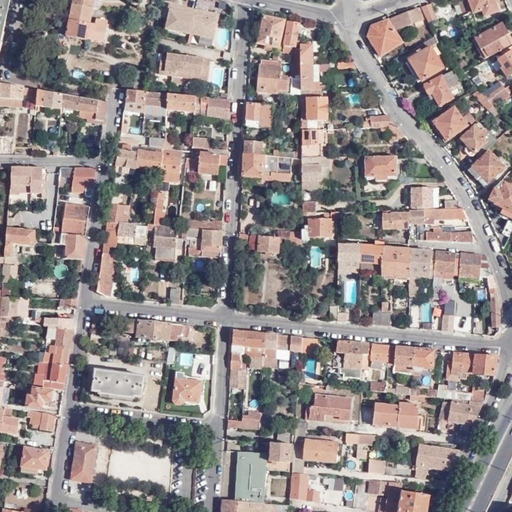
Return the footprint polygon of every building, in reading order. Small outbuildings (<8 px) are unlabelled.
[(73,0),(72,5),(92,9),(92,8),(100,10),(102,0),(73,0)] [(462,0),(458,2),(463,16),(472,12),(469,3),(467,0),(462,0)] [(498,11),(493,0),(467,0),(469,3),(472,12),(473,16),(482,12),(484,16),(498,11)] [(92,9),(72,5),(69,20),(89,25),(92,9)] [(174,31),(208,38),(209,35),(214,36),(218,16),(209,14),(208,19),(202,17),(203,12),(169,5),(167,15),(169,16),(167,22),(175,24),(174,31)] [(430,5),(421,8),(428,23),(436,18),(430,5)] [(417,9),(389,20),(395,30),(421,20),(417,9)] [(278,46),(284,22),(262,17),(257,43),(272,46),(272,45),(278,46)] [(94,26),(89,25),(69,20),(61,19),(58,33),(66,35),(66,36),(86,40),(86,38),(103,42),(107,22),(96,19),(94,26)] [(380,55),(400,41),(386,20),(370,26),(367,35),(380,55)] [(166,29),(174,31),(175,24),(167,22),(166,29)] [(298,26),(287,23),(281,46),(293,49),(298,26)] [(511,41),(511,38),(504,23),(473,39),(483,58),(511,41)] [(434,37),(417,46),(420,51),(408,59),(421,80),(442,66),(430,46),(437,43),(434,37)] [(312,66),(312,53),(312,42),(299,43),(299,56),(299,65),(305,66),(312,66)] [(511,49),(509,51),(507,48),(501,51),(503,55),(498,58),(502,65),(500,66),(506,76),(511,71),(511,49)] [(201,74),(208,75),(210,61),(203,60),(203,59),(161,53),(158,75),(171,77),(182,78),(200,81),(201,74)] [(292,55),(291,65),(299,65),(299,56),(292,55)] [(274,63),(272,62),(261,61),(258,91),(278,93),(279,80),(280,70),(274,69),(274,63)] [(305,66),(299,65),(299,66),(300,91),(324,90),(334,89),(334,85),(318,85),(313,86),(312,71),(312,66),(305,66)] [(322,65),(312,66),(312,71),(313,86),(318,85),(318,73),(322,72),(322,65)] [(133,90),(144,91),(147,72),(136,70),(133,90)] [(458,85),(452,72),(425,85),(436,107),(453,98),(449,89),(458,85)] [(182,78),(171,77),(170,84),(181,86),(182,78)] [(279,80),(278,93),(285,93),(286,80),(279,80)] [(36,99),(37,89),(0,82),(0,98),(22,102),(23,97),(36,99)] [(487,98),(503,87),(499,82),(483,93),(487,98)] [(508,95),(503,87),(487,98),(485,100),(491,105),(491,106),(508,95)] [(61,107),(62,94),(37,89),(36,99),(36,105),(61,110),(61,107)] [(133,90),(126,89),(126,91),(124,101),(144,104),(146,92),(144,91),(133,90)] [(300,91),(300,108),(301,129),(302,129),(316,129),(316,121),(327,121),(327,110),(326,98),(324,98),(324,90),(300,91)] [(472,94),(486,109),(491,105),(485,100),(477,90),(472,94)] [(168,94),(146,92),(144,104),(154,105),(167,107),(168,94)] [(79,110),(81,97),(62,94),(61,107),(79,110)] [(194,113),(195,97),(168,94),(167,107),(167,109),(194,113)] [(103,122),(106,102),(81,97),(79,110),(79,116),(87,118),(103,122)] [(229,101),(226,100),(195,97),(194,113),(193,120),(200,120),(201,114),(228,118),(229,101)] [(22,102),(0,98),(0,105),(21,109),(22,102)] [(272,105),(246,103),(245,127),(270,129),(272,105)] [(154,105),(144,104),(144,111),(153,112),(154,105)] [(166,114),(167,109),(167,107),(154,105),(153,112),(166,114)] [(491,105),(486,109),(493,117),(498,113),(491,106),(491,105)] [(433,122),(446,140),(474,120),(469,112),(460,118),(453,108),(433,122)] [(395,127),(386,117),(369,117),(370,128),(379,127),(388,127),(395,127)] [(163,149),(170,150),(172,125),(165,124),(164,140),(163,149)] [(474,153),(477,157),(496,139),(489,132),(488,133),(482,127),(478,130),(474,126),(460,138),(465,144),(464,145),(463,151),(468,155),(473,154),(474,153)] [(379,127),(389,142),(404,136),(395,127),(388,127),(379,127)] [(322,129),(316,129),(302,129),(303,145),(301,145),(301,157),(321,157),(322,145),(325,145),(324,132),(322,131),(322,129)] [(98,149),(100,138),(94,137),(93,140),(85,139),(84,147),(98,149)] [(138,140),(119,137),(118,144),(123,145),(131,145),(137,146),(138,140)] [(206,139),(192,137),(191,147),(205,148),(206,139)] [(149,138),(148,147),(155,148),(162,149),(163,149),(164,140),(149,138)] [(278,156),(278,150),(261,149),(261,143),(244,141),(243,153),(278,156)] [(115,164),(134,167),(137,151),(131,150),(131,145),(123,145),(122,150),(117,149),(115,164)] [(137,151),(134,167),(159,171),(162,149),(155,148),(154,152),(137,150),(137,151)] [(178,182),(182,152),(170,150),(163,149),(162,149),(159,171),(158,180),(178,182)] [(488,151),(471,166),(487,182),(503,168),(488,151)] [(225,167),(226,156),(197,153),(196,159),(186,158),(185,167),(197,169),(196,172),(216,175),(217,167),(225,167)] [(291,158),(243,153),(242,176),(261,178),(271,179),(271,174),(290,175),(291,159),(291,158)] [(395,176),(395,155),(365,156),(365,177),(395,176)] [(320,180),(321,157),(301,157),(301,163),(301,180),(320,180)] [(487,182),(471,166),(468,170),(483,186),(487,182)] [(42,193),(42,180),(42,168),(11,168),(10,195),(19,195),(19,193),(31,193),(42,193)] [(95,169),(74,169),(73,176),(71,190),(84,192),(84,197),(91,198),(95,169)] [(320,188),(320,180),(301,180),(301,188),(320,188)] [(216,190),(216,181),(201,181),(201,191),(216,190)] [(511,188),(498,182),(492,189),(487,200),(494,204),(494,205),(503,210),(499,217),(507,221),(501,235),(507,238),(511,228),(511,223),(511,222),(511,188)] [(432,209),(432,189),(412,188),(411,212),(424,211),(424,209),(432,209)] [(163,199),(156,198),(154,208),(161,209),(163,199)] [(444,201),(444,209),(458,209),(456,200),(444,201)] [(110,202),(108,212),(122,213),(123,205),(110,202)] [(301,212),(315,213),(315,202),(301,202),(301,212)] [(63,234),(85,237),(89,209),(66,205),(63,234)] [(408,212),(406,210),(381,211),(380,229),(408,228),(408,212)] [(468,221),(463,210),(424,211),(411,212),(408,212),(408,228),(408,239),(415,240),(416,228),(425,228),(425,223),(468,221)] [(108,212),(107,223),(125,225),(126,223),(127,223),(128,216),(122,215),(122,213),(108,212)] [(154,224),(162,225),(163,213),(154,212),(152,224),(154,224)] [(338,223),(338,213),(320,213),(320,219),(315,219),(315,213),(301,212),(301,218),(307,218),(307,230),(301,230),(301,239),(309,239),(309,238),(333,238),(333,223),(338,223)] [(349,224),(350,213),(338,213),(338,223),(338,224),(349,224)] [(221,231),(222,222),(212,221),(212,224),(204,223),(204,221),(186,220),(186,228),(187,228),(221,231)] [(116,243),(145,245),(146,228),(146,227),(136,226),(137,223),(127,223),(126,223),(125,225),(107,223),(97,292),(106,296),(116,298),(117,284),(111,283),(114,252),(108,252),(109,249),(115,249),(116,243)] [(154,227),(154,224),(152,224),(147,224),(146,227),(146,228),(154,229),(153,246),(155,246),(154,257),(174,258),(174,249),(175,247),(177,229),(154,227)] [(12,228),(7,227),(7,228),(5,257),(18,258),(29,258),(30,253),(16,252),(17,243),(34,244),(35,231),(12,228)] [(213,258),(220,258),(221,231),(187,228),(187,230),(186,239),(189,239),(189,247),(188,247),(187,256),(207,257),(213,258)] [(238,232),(237,240),(248,241),(248,249),(257,249),(257,251),(277,252),(278,237),(238,232)] [(478,244),(473,233),(451,232),(424,233),(424,236),(418,236),(418,240),(478,244)] [(66,246),(65,259),(73,260),(82,260),(85,237),(63,234),(53,233),(52,244),(66,246)] [(301,247),(301,239),(289,238),(284,237),(283,245),(301,247)] [(382,248),(382,242),(373,242),(373,247),(360,247),(359,271),(382,272),(382,248)] [(359,271),(360,247),(338,246),(338,273),(359,273),(359,271)] [(409,250),(382,248),(382,272),(381,276),(409,277),(409,250)] [(433,252),(409,250),(409,277),(408,294),(415,294),(415,276),(432,277),(432,271),(433,252)] [(459,254),(433,252),(432,271),(458,272),(459,254)] [(483,256),(459,254),(458,272),(458,275),(477,276),(478,268),(485,269),(487,267),(483,256)] [(4,266),(3,284),(14,285),(14,287),(23,287),(25,267),(17,267),(18,258),(5,257),(4,266)] [(72,271),(80,272),(82,260),(73,260),(72,271)] [(458,272),(432,271),(432,277),(432,285),(439,285),(439,279),(452,280),(452,275),(458,275),(458,272)] [(495,286),(490,274),(485,276),(486,287),(487,295),(489,307),(489,318),(489,327),(499,327),(499,319),(499,304),(495,286)] [(170,304),(181,305),(182,299),(179,299),(180,289),(171,289),(170,304)] [(476,290),(478,299),(485,298),(483,289),(476,290)] [(58,291),(58,300),(59,300),(75,301),(77,292),(58,291)] [(29,298),(4,298),(1,316),(14,317),(27,318),(29,298)] [(41,299),(29,298),(27,318),(34,318),(39,319),(41,299)] [(64,309),(74,310),(75,301),(59,300),(58,308),(64,308),(64,309)] [(337,311),(338,300),(330,300),(329,320),(337,321),(337,311)] [(453,331),(453,301),(443,301),(442,331),(453,331)] [(387,302),(381,302),(381,309),(381,325),(389,326),(390,310),(387,310),(387,302)] [(381,325),(381,309),(372,309),(372,324),(381,325)] [(345,312),(337,311),(337,321),(345,321),(345,312)] [(93,315),(90,332),(99,333),(102,316),(93,315)] [(49,328),(71,331),(72,321),(66,320),(39,319),(34,318),(34,323),(44,324),(43,327),(49,328)] [(188,337),(189,326),(127,319),(125,332),(137,333),(136,338),(177,343),(177,337),(188,337)] [(422,322),(422,329),(431,330),(431,322),(422,322)] [(49,328),(47,346),(68,349),(71,331),(49,328)] [(233,330),(229,388),(244,388),(245,367),(244,358),(245,331),(233,330)] [(265,333),(245,331),(244,358),(251,359),(263,360),(265,333)] [(277,334),(265,333),(263,360),(263,365),(276,366),(275,358),(275,348),(277,334)] [(290,336),(277,334),(275,348),(289,350),(290,336)] [(290,336),(289,350),(292,350),(301,351),(302,337),(290,336)] [(301,351),(300,354),(315,355),(316,339),(302,337),(301,351)] [(341,376),(360,378),(361,369),(362,354),(350,353),(350,342),(337,341),(336,351),(333,351),(331,367),(342,368),(341,376)] [(362,354),(367,355),(368,344),(350,342),(350,353),(362,354)] [(388,361),(389,346),(371,344),(369,359),(372,360),(372,367),(381,368),(381,361),(388,361)] [(43,354),(42,363),(45,363),(66,366),(68,349),(47,346),(46,354),(43,354)] [(392,373),(410,374),(413,348),(389,346),(388,361),(387,364),(393,365),(392,373)] [(431,369),(433,351),(413,348),(410,374),(420,375),(421,367),(431,369)] [(290,366),(299,367),(300,354),(301,351),(292,350),(290,366)] [(466,373),(472,373),(474,355),(453,353),(452,362),(447,361),(446,374),(460,375),(459,378),(465,379),(466,373)] [(472,373),(493,375),(496,357),(474,355),(472,373)] [(263,360),(251,359),(250,370),(262,371),(263,365),(263,360)] [(38,362),(35,388),(42,389),(45,363),(42,363),(38,362)] [(42,389),(62,392),(64,376),(66,366),(45,363),(42,389)] [(141,397),(144,376),(94,369),(91,390),(99,392),(99,394),(132,399),(133,396),(141,397)] [(198,403),(200,383),(173,381),(171,402),(172,403),(180,404),(181,404),(182,402),(198,403)] [(370,382),(369,391),(385,392),(385,388),(386,384),(380,383),(370,382)] [(408,395),(409,388),(395,386),(395,389),(395,393),(408,395)] [(436,398),(443,398),(470,401),(470,393),(444,391),(445,387),(437,386),(436,391),(436,398)] [(51,395),(52,392),(29,389),(26,408),(48,412),(50,405),(52,405),(54,404),(55,396),(54,395),(51,395)] [(470,401),(482,402),(483,392),(470,390),(470,393),(470,401)] [(351,398),(314,395),(313,407),(309,406),(308,421),(323,422),(324,416),(338,418),(338,420),(349,421),(351,398)] [(441,418),(457,421),(472,424),(483,402),(482,402),(470,401),(443,398),(441,418)] [(398,405),(373,403),(372,425),(416,430),(418,405),(398,403),(398,405)] [(0,431),(16,434),(18,420),(7,419),(2,418),(4,408),(0,407),(0,431)] [(50,433),(53,416),(29,412),(28,419),(31,419),(30,427),(39,428),(39,431),(50,433)] [(227,420),(226,427),(259,430),(259,420),(260,413),(250,413),(249,420),(242,419),(242,421),(227,420)] [(259,420),(259,430),(268,430),(269,421),(261,420),(259,420)] [(294,421),(294,428),(306,430),(307,422),(294,421)] [(277,433),(276,443),(288,444),(289,434),(277,433)] [(358,435),(345,434),(345,442),(357,443),(358,435)] [(358,435),(357,443),(370,445),(371,437),(358,435)] [(336,444),(302,440),(301,460),(335,464),(336,444)] [(72,473),(91,477),(96,445),(77,442),(72,473)] [(289,462),(291,444),(288,444),(276,443),(270,443),(269,460),(289,462)] [(427,449),(458,453),(458,451),(418,444),(414,464),(424,466),(427,449)] [(21,467),(35,469),(45,471),(48,452),(24,449),(20,467),(21,467)] [(426,466),(449,470),(458,453),(427,449),(424,466),(426,466)] [(261,503),(263,503),(265,474),(269,474),(269,470),(266,470),(267,453),(238,451),(237,452),(264,454),(261,503)] [(264,454),(237,452),(234,501),(261,503),(264,454)] [(383,461),(367,459),(366,472),(381,474),(383,461)] [(289,462),(269,460),(268,469),(289,470),(289,462)] [(424,478),(426,467),(416,466),(414,477),(424,478)] [(90,483),(91,477),(72,473),(70,480),(90,483)] [(290,473),(288,498),(317,503),(317,501),(318,491),(306,491),(307,479),(315,480),(316,476),(290,473)] [(342,490),(344,480),(328,478),(327,488),(342,490)] [(386,495),(383,511),(395,511),(399,493),(400,484),(368,481),(366,493),(386,495)] [(399,493),(395,511),(425,511),(428,497),(399,493)] [(264,511),(265,504),(263,503),(261,503),(234,501),(221,499),(220,511),(264,511)]
